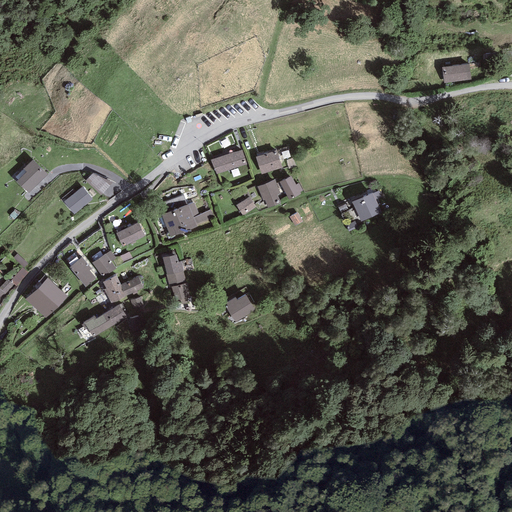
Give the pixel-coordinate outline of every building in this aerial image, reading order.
[(469,63),(442,66),(445,83),(471,79),(469,63)] [(242,148),(212,157),(217,172),(246,163),(242,148)] [(273,149),(255,154),(260,171),(281,165),(277,151),(274,152),(273,149)] [(27,168),(18,177),(29,189),(47,173),(32,158),(24,165),(27,168)] [(112,181),(92,171),(85,180),(101,194),(112,181)] [(295,185),(291,175),(280,181),(289,198),(300,193),(299,191),(302,189),(299,183),(295,185)] [(273,178),(258,184),(263,198),(264,197),(268,206),(279,202),(275,194),(279,193),(273,178)] [(81,185),(64,199),(74,211),(92,197),(81,185)] [(372,190),(351,199),(360,220),(381,211),(372,190)] [(256,206),(249,195),(236,203),(244,214),(256,206)] [(188,202),(161,211),(170,235),(196,226),(215,217),(210,208),(193,216),(188,202)] [(297,211),(289,216),(295,225),(303,220),(297,211)] [(138,220),(116,230),(123,244),(144,234),(138,220)] [(105,251),(91,260),(101,276),(115,267),(111,260),(116,257),(110,249),(105,252),(105,251)] [(129,251),(120,256),(123,263),(132,258),(129,251)] [(176,251),(163,254),(167,272),(166,273),(169,284),(186,279),(181,258),(178,258),(176,251)] [(81,254),(70,264),(86,284),(96,277),(89,269),(92,267),(81,254)] [(28,271),(22,266),(10,279),(16,284),(28,271)] [(116,273),(102,279),(106,286),(104,287),(111,302),(143,286),(138,276),(121,284),(116,273)] [(67,295),(47,275),(25,296),(45,316),(67,295)] [(0,299),(15,284),(8,277),(0,285),(0,299)] [(186,281),(171,285),(174,300),(180,298),(181,303),(188,302),(186,297),(190,296),(186,281)] [(228,303),(226,304),(235,320),(255,309),(246,292),(237,297),(235,294),(226,300),(228,303)] [(141,296),(130,299),(133,308),(143,305),(141,296)] [(94,313),(83,320),(93,336),(127,315),(119,302),(95,316),(94,313)] [(139,315),(129,317),(131,328),(142,326),(139,315)]
